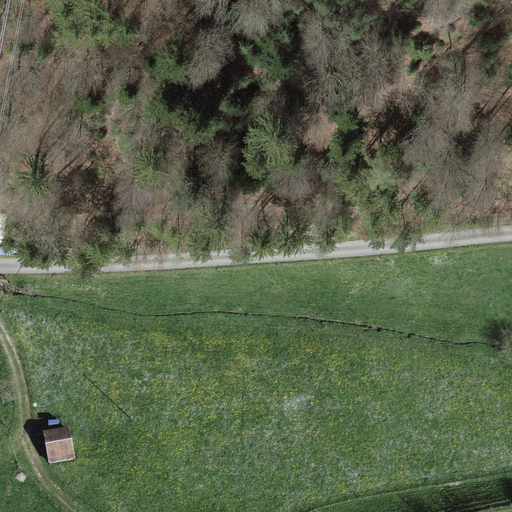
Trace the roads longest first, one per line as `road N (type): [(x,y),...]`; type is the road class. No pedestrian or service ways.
road 1 (unclassified): [(0,269),(109,272),(511,238)]
road 2 (track): [(0,455),(25,446),(25,395),(0,325)]
